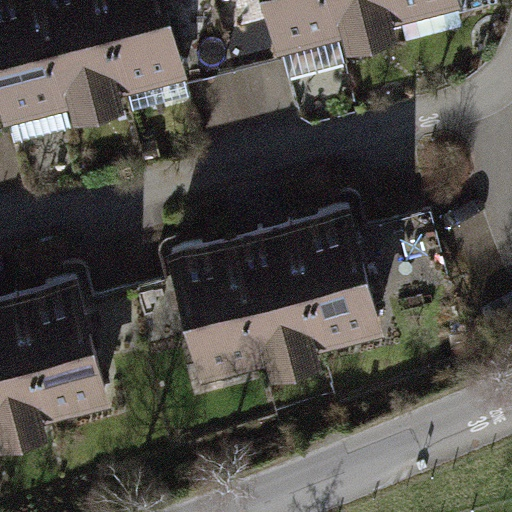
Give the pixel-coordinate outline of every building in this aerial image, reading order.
[(62,98),(34,0),(0,0),(0,60),(15,112),(62,98)] [(132,78),(109,0),(34,0),(62,98),(132,78)] [(109,0),(132,78),(195,60),(177,0),(109,0)] [(340,26),(333,0),(274,0),(286,40),(340,26)] [(398,10),(395,0),(333,0),(340,26),(398,10)] [(395,0),(398,10),(434,0),(395,0)] [(279,204),(314,337),(386,318),(350,185),(279,204)] [(314,337),(279,204),(216,221),(252,354),(314,337)] [(252,354),(216,221),(169,233),(205,366),(252,354)] [(21,272),(58,405),(116,389),(79,256),(21,272)] [(0,421),(58,405),(21,272),(0,277),(0,421)]
